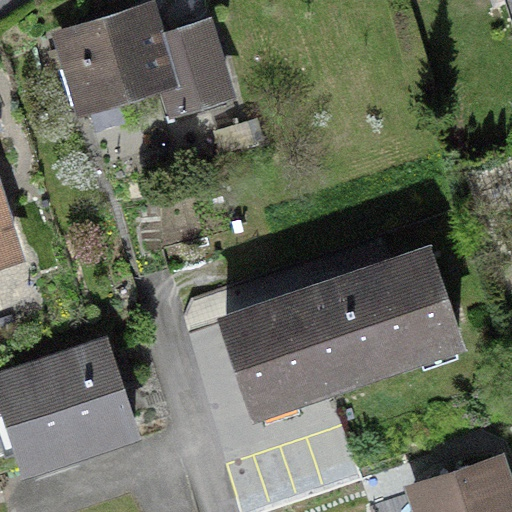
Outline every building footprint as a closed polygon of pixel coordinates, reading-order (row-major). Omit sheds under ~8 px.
[(174,0),(85,0),(66,6),(101,109),(179,83),(188,101),(254,80),(224,3),(181,15),(174,0)] [(0,109),(0,247),(13,243),(0,202),(0,127),(5,126),(0,109)] [(157,206),(124,213),(134,270),(168,263),(157,206)] [(428,248),(218,319),(253,422),(463,350),(428,248)] [(156,444),(118,343),(0,382),(0,389),(32,481),(156,444)] [(403,485),(411,511),(511,511),(511,477),(504,452),(403,485)]
